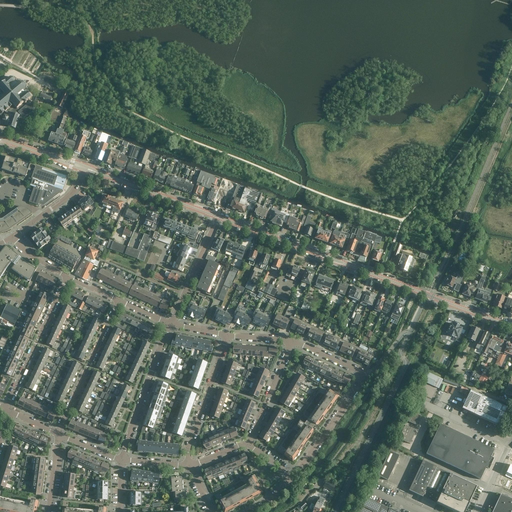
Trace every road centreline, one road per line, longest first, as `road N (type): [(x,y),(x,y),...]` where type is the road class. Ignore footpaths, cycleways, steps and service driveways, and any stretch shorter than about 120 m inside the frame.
road 1 (tertiary): [(511,327),(217,215)]
road 2 (residential): [(7,410),(66,275)]
road 3 (residential): [(170,324),(119,460)]
road 4 (residential): [(115,301),(56,431)]
road 5 (tertiary): [(217,215),(84,168)]
road 6 (residential): [(226,336),(189,464)]
road 7 (residential): [(291,477),(363,375)]
